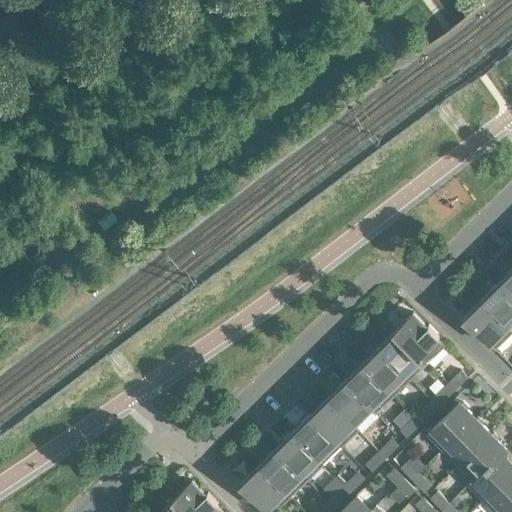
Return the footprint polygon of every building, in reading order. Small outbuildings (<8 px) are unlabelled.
[(97,220),(103,229),(116,219),(110,211),(97,220)] [(511,267),(498,281),(511,295),(511,267)] [(511,295),(498,281),(481,298),(511,329),(511,327),(509,325),(511,321),(511,295)] [(511,331),(511,329),(481,298),(463,316),(495,348),(511,331)] [(413,311),(395,329),(427,361),(445,344),(438,336),(439,334),(429,324),(427,325),(413,311)] [(427,361),(395,329),(378,346),(410,378),(427,361)] [(410,378),(378,346),(361,362),(393,395),(410,378)] [(393,395),(361,362),(344,379),(376,412),(393,395)] [(461,369),(448,382),(454,389),(467,376),(461,369)] [(379,415),(376,412),(344,379),(326,396),(358,429),(361,432),(379,415)] [(454,389),(448,382),(435,395),(441,402),(454,389)] [(358,429),(326,396),(309,413),(341,446),(358,429)] [(427,433),(443,449),(475,417),(459,401),(427,433)] [(427,403),(413,416),(420,422),(433,410),(427,403)] [(341,446),(309,413),(292,430),(324,463),(341,446)] [(420,422),(413,416),(400,429),(407,435),(420,422)] [(490,432),(475,417),(443,449),(458,464),(490,432)] [(324,463),(292,430),(275,447),(307,479),(324,463)] [(505,448),(490,432),(458,464),(472,479),(467,483),(468,484),(505,448)] [(392,437),(379,450),(385,456),(398,444),(392,437)] [(307,479),(275,447),(258,464),(290,496),(307,479)] [(506,449),(505,448),(468,484),(484,499),(511,471),(511,462),(502,453),(506,449)] [(385,456),(379,450),(366,463),(372,469),(385,456)] [(407,459),(401,466),(413,478),(419,472),(407,459)] [(273,511),(290,496),(258,464),(240,481),(270,511),(273,511)] [(404,478),(394,467),(387,474),(398,485),(404,478)] [(358,470),(344,483),(351,490),(364,477),(358,470)] [(501,511),(511,501),(511,471),(484,499),(496,511),(501,511)] [(431,484),(419,472),(413,478),(425,490),(431,484)] [(415,489),(404,478),(398,485),(408,495),(415,489)] [(192,479),(174,496),(189,511),(223,511),(224,511),(217,504),(218,502),(208,491),(206,493),(192,479)] [(351,490),(344,483),(331,496),(338,503),(351,490)] [(438,490),(431,497),(443,509),(450,502),(438,490)] [(338,511),(369,511),(372,510),(357,494),(338,511)] [(189,511),(174,496),(158,511),(189,511)] [(427,511),(433,507),(422,496),(416,503),(424,511),(427,511)] [(511,511),(511,501),(501,511),(511,511)] [(458,511),(450,502),(443,509),(445,511),(458,511)]
